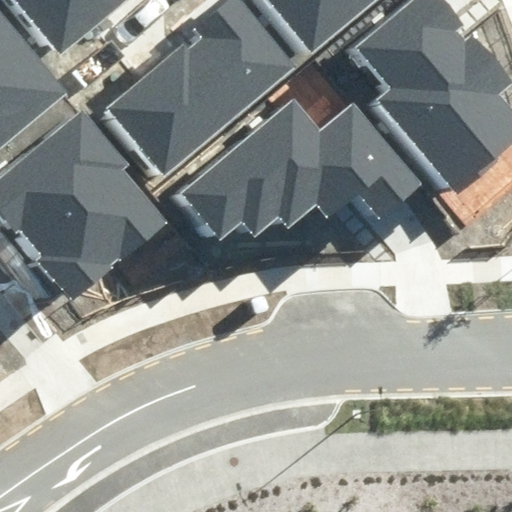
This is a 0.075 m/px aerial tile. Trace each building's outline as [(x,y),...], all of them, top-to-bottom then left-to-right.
[(20,0),(64,51),(125,0),(20,0)] [(299,65),(244,0),(232,0),(101,109),(160,180),(299,65)] [(265,0),(308,53),(375,0),(265,0)] [(391,88),(380,98),(462,188),(511,142),(511,118),(494,98),(511,83),(435,0),(419,0),(360,54),(391,88)] [(0,140),(60,93),(0,16),(0,140)] [(327,133),(301,101),(187,193),(221,235),(242,218),(256,236),(277,219),(283,232),(318,204),(328,217),(373,180),(394,206),(418,186),(355,110),(327,133)] [(170,225),(82,115),(0,179),(0,219),(69,305),(170,225)] [(406,279),(382,245),(240,344),(264,378),(406,279)]
